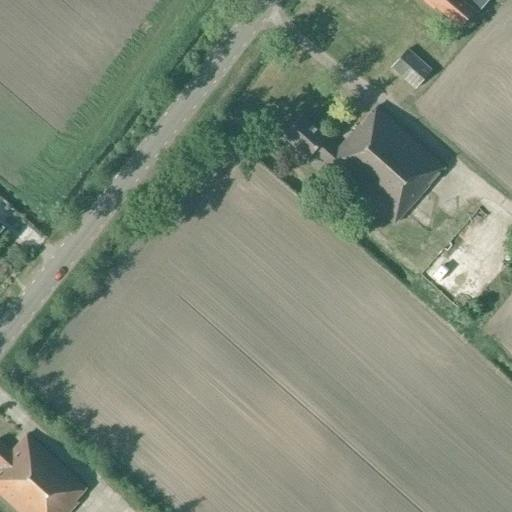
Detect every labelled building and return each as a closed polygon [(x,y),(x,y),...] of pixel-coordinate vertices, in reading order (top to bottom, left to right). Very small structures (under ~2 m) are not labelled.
[(465,0),(424,0),(459,29),(474,12),(463,2),(465,0)] [(432,71),(407,49),(390,68),(415,90),(432,71)] [(443,169),(375,108),(337,151),(325,140),(325,139),(300,117),(282,137),(308,159),(313,153),(394,225),(443,169)] [(425,239),(439,221),(423,210),(410,228),(425,239)] [(0,500),(13,511),(70,511),(78,503),(76,501),(87,487),(26,434),(11,452),(0,443),(0,500)]
